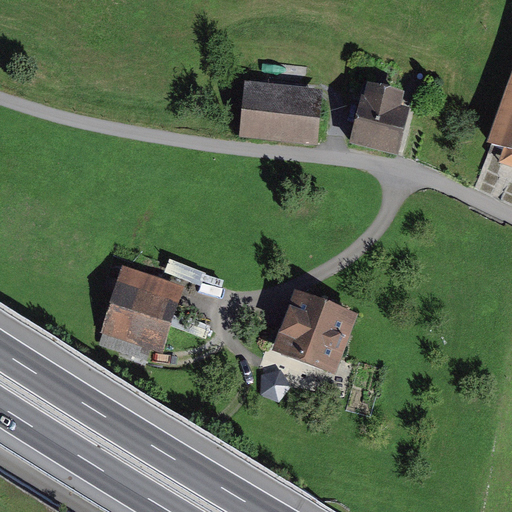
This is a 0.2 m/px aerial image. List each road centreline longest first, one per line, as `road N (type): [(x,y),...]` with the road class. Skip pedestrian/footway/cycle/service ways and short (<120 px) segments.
road 1 (motorway): [(271,511),(0,343)]
road 2 (motorway): [(0,402),(180,511)]
